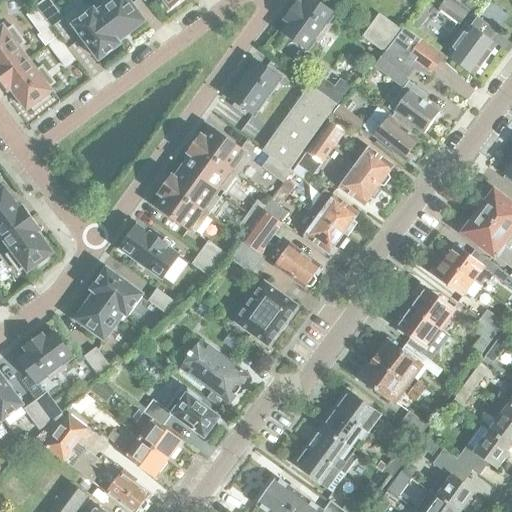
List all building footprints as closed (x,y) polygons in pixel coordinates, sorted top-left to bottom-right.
[(64,19),(49,0),(44,0),(36,6),(52,28),(64,19)] [(95,7),(93,8),(122,47),(124,45),(121,42),(148,22),(131,0),(103,0),(101,2),(103,6),(98,10),(95,7)] [(162,0),(170,11),(184,0),(162,0)] [(308,52),(315,43),(319,45),(333,26),(329,23),(336,14),(316,0),(304,0),(303,3),(299,0),(284,21),(288,24),(281,33),(308,52)] [(460,25),(469,12),(453,0),(445,0),(439,9),(460,25)] [(122,47),(93,8),(93,9),(90,5),(71,19),(73,23),(71,25),(99,63),(122,47)] [(393,41),(401,29),(379,14),(371,25),(393,41)] [(470,26),(466,23),(450,45),(454,48),(448,56),(475,76),(497,46),(470,26)] [(0,27),(0,80),(29,59),(30,58),(22,47),(28,43),(13,24),(8,28),(4,24),(0,27)] [(371,25),(363,37),(385,53),(393,41),(371,25)] [(430,75),(444,57),(405,28),(389,49),(415,70),(418,65),(430,75)] [(402,86),(415,70),(389,49),(376,67),(402,86)] [(30,58),(29,59),(0,80),(0,83),(8,95),(11,92),(27,113),(32,110),(34,112),(53,98),(51,96),(55,92),(52,88),(58,83),(43,64),(38,69),(30,58)] [(246,117),(249,113),(255,118),(283,79),(256,60),(228,98),(235,103),(232,107),(246,117)] [(406,88),(411,91),(395,112),(397,114),(393,118),(411,132),(415,127),(425,134),(440,113),(424,101),(428,96),(410,83),(406,88)] [(292,172),(293,172),(290,170),(337,106),(310,86),(263,151),(292,172)] [(334,115),(346,123),(353,114),(341,105),(334,115)] [(411,132),(393,118),(393,119),(391,117),(375,138),(405,160),(420,140),(411,133),(411,132)] [(345,132),(330,121),(329,120),(318,137),(333,149),(345,132)] [(238,176),(251,158),(246,154),(248,153),(211,126),(204,135),(202,134),(195,144),(238,176)] [(314,175),(333,149),(318,137),(307,153),(299,164),(314,175)] [(224,196),(238,176),(195,144),(187,155),(189,156),(182,166),(224,196)] [(380,186),(394,167),(362,144),(349,162),(356,166),(355,167),(380,186)] [(287,179),(292,172),(263,151),(271,157),(263,168),(284,183),(287,179)] [(209,216),(224,196),(182,166),(175,176),(173,174),(165,185),(209,216)] [(365,206),(380,186),(355,167),(340,188),(365,206)] [(287,180),(287,179),(284,183),(281,188),(290,195),(296,186),(287,180)] [(0,237),(2,241),(4,240),(33,218),(34,217),(24,204),(21,206),(5,185),(0,189),(0,188),(0,237)] [(165,185),(158,195),(160,197),(153,206),(190,232),(191,231),(196,234),(209,216),(165,185)] [(511,239),(511,238),(511,205),(496,193),(489,202),(485,203),(478,213),(511,239)] [(354,222),(360,215),(334,196),(320,216),(348,237),(358,224),(354,222)] [(257,220),(267,207),(255,198),(245,212),(257,220)] [(265,211),(282,223),(289,214),(272,201),(265,211)] [(282,223),(265,211),(243,241),(262,255),(276,235),(281,239),(289,228),(282,223)] [(245,212),(236,225),(248,234),(257,220),(245,212)] [(511,238),(511,239),(478,213),(473,220),(473,224),(466,233),(511,267),(511,238)] [(339,250),(348,237),(320,216),(306,236),(331,254),(336,248),(339,250)] [(10,251),(5,255),(19,274),(24,270),(28,275),(32,271),(34,274),(53,260),(52,257),(56,254),(40,233),(44,230),(34,217),(33,218),(4,240),(2,241),(10,251)] [(163,281),(182,255),(170,247),(171,245),(151,231),(150,232),(138,224),(119,250),(163,281)] [(222,268),(230,257),(209,241),(201,253),(222,268)] [(292,247),(291,248),(285,243),(279,251),(286,256),(277,267),(307,288),(321,268),(292,247)] [(488,261),(484,267),(456,246),(454,249),(451,249),(446,256),(447,258),(445,262),(480,288),(485,279),(489,282),(498,268),(488,261)] [(201,253),(192,264),(214,280),(222,268),(201,253)] [(473,298),(480,288),(445,262),(444,263),(441,263),(437,269),(437,272),(435,275),(464,296),(466,293),(473,298)] [(129,318),(146,294),(107,267),(90,290),(129,318)] [(265,345),(297,301),(274,285),(244,325),(241,322),(239,325),(265,345)] [(149,301),(170,317),(179,305),(157,289),(149,301)] [(440,330),(440,329),(454,310),(426,289),(420,297),(416,298),(412,303),(413,307),(412,309),(440,330)] [(90,290),(90,291),(93,293),(74,320),(106,343),(125,316),(128,319),(129,318),(90,290)] [(497,333),(511,313),(511,310),(508,308),(500,319),(487,311),(480,320),(497,333)] [(440,329),(440,330),(412,309),(411,310),(407,311),(404,316),(404,319),(398,328),(412,338),(408,343),(431,361),(450,336),(440,329)] [(491,341),(497,333),(480,320),(474,328),(483,335),(471,352),(479,357),(491,341)] [(496,343),(504,349),(511,338),(511,334),(506,330),(496,343)] [(37,386),(75,357),(55,331),(47,337),(44,333),(23,349),(26,353),(18,359),(37,386)] [(231,334),(224,343),(233,351),(241,341),(231,334)] [(251,376),(202,341),(193,353),(192,352),(189,356),(190,357),(182,369),(230,404),(251,376)] [(374,361),(407,385),(421,365),(390,343),(387,347),(383,347),(374,361)] [(494,363),(504,349),(496,343),(486,357),(494,363)] [(85,357),(101,378),(113,370),(97,348),(85,357)] [(392,404),(407,385),(374,361),(365,373),(365,375),(361,381),(392,404)] [(0,417),(4,423),(27,406),(0,370),(0,417)] [(467,383),(475,389),(485,376),(476,370),(467,383)] [(114,392),(101,381),(93,392),(107,402),(114,392)] [(412,389),(421,395),(426,388),(418,382),(412,389)] [(465,404),(475,389),(467,383),(456,397),(465,404)] [(164,428),(174,415),(174,416),(206,439),(221,418),(201,403),(203,400),(191,391),(190,392),(184,388),(177,397),(178,399),(169,411),(156,401),(146,415),(164,428)] [(417,402),(421,395),(412,389),(407,395),(417,402)] [(383,416),(380,413),(349,391),(336,409),(370,435),(383,416)] [(52,422),(63,414),(47,393),(36,401),(52,422)] [(95,401),(86,394),(72,407),(75,409),(81,414),(95,401)] [(36,401),(25,410),(40,431),(52,422),(36,401)] [(364,442),(370,435),(336,409),(321,429),(337,441),(339,438),(354,449),(360,440),(364,442)] [(164,428),(146,415),(141,411),(136,418),(141,421),(140,423),(149,429),(142,439),(169,460),(183,443),(164,428)] [(511,447),(511,416),(504,411),(490,431),(511,447)] [(421,436),(429,425),(410,412),(403,422),(421,436)] [(100,460),(78,444),(89,430),(69,415),(60,428),(53,423),(36,440),(65,461),(73,468),(79,473),(93,483),(102,471),(95,466),(100,460)] [(415,444),(421,436),(403,422),(396,430),(415,444)] [(339,438),(337,441),(321,429),(307,448),(341,473),(342,472),(348,464),(344,462),(354,449),(339,438)] [(136,446),(127,439),(115,431),(110,438),(120,447),(139,465),(156,478),(169,460),(142,439),(136,446)] [(499,468),(511,449),(511,447),(490,431),(475,451),(499,468)] [(345,475),(342,472),(341,473),(307,448),(295,465),(334,494),(347,476),(345,475)] [(148,505),(146,500),(150,495),(130,479),(132,476),(124,470),(106,493),(130,511),(136,511),(139,509),(144,511),(148,505)] [(402,471),(392,485),(401,491),(410,477),(402,471)] [(453,475),(452,476),(446,472),(431,492),(437,496),(438,496),(459,511),(461,511),(476,493),(453,475)] [(95,484),(93,483),(79,473),(49,511),(76,511),(89,497),(87,496),(95,484)] [(324,511),(319,508),(294,490),(299,483),(291,478),(286,484),(278,478),(258,506),(265,511),(324,511)] [(368,509),(376,498),(369,493),(361,504),(368,509)] [(324,511),(352,511),(328,496),(319,508),(324,511)] [(459,511),(438,496),(437,496),(425,511),(459,511)] [(373,511),(374,511),(384,511),(391,503),(383,497),(373,511)]
